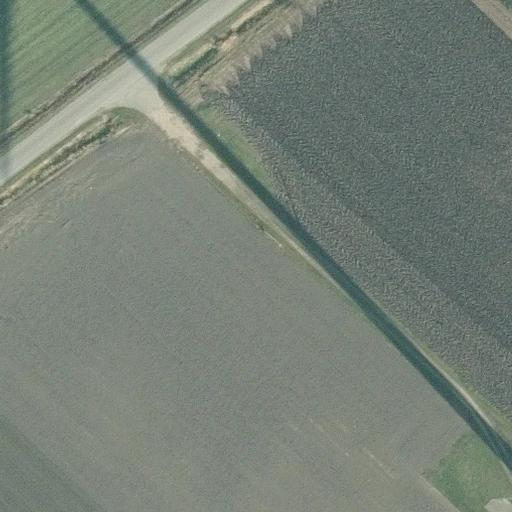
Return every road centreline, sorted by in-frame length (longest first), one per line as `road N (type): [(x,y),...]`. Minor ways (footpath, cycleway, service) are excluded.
road 1 (track): [(511,450),(121,86)]
road 2 (unclassified): [(0,176),(233,0)]
